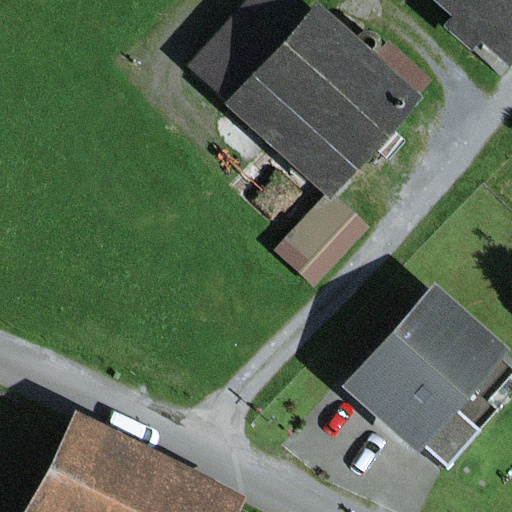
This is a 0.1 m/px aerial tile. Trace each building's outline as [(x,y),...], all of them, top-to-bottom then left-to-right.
[(250,0),(186,73),(325,195),(423,84),(383,49),(364,71),(283,0),(250,0)] [(511,0),(431,0),(502,62),(511,50),(511,0)] [(276,252),(311,285),(363,230),(328,197),(276,252)] [(428,300),(346,390),(440,473),(491,413),(464,386),(490,357),(462,332),(428,300)] [(74,429),(31,511),(221,511),(224,505),(74,429)]
